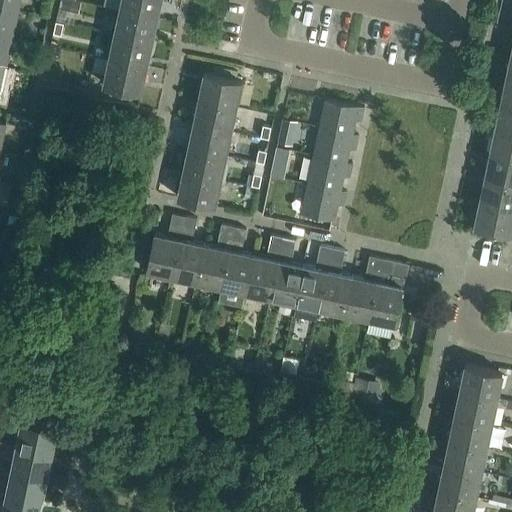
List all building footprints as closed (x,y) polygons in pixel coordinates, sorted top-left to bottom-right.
[(0,0),(0,5),(17,9),(19,0),(0,0)] [(73,0),(60,0),(59,9),(78,13),(81,2),(73,0)] [(159,0),(120,0),(119,10),(156,17),(159,0)] [(0,5),(0,35),(11,38),(17,9),(0,5)] [(156,17),(119,10),(113,34),(151,42),(156,17)] [(213,26),(209,45),(227,49),(231,30),(213,26)] [(151,42),(113,34),(108,59),(145,67),(151,42)] [(0,35),(0,65),(5,66),(11,38),(0,35)] [(145,67),(108,59),(102,84),(140,93),(145,67)] [(214,65),(212,74),(236,79),(237,70),(214,65)] [(203,72),(198,98),(236,106),(241,80),(236,79),(212,74),(203,72)] [(511,103),(511,78),(505,77),(500,101),(511,103)] [(236,106),(198,98),(193,123),(230,131),(236,106)] [(356,114),(362,116),(364,106),(325,98),(319,127),(352,134),(352,133),(356,114)] [(511,103),(500,101),(495,126),(511,129),(511,103)] [(294,134),(297,121),(282,118),(279,130),(294,134)] [(230,131),(193,123),(187,147),(225,155),(230,131)] [(270,126),(262,125),(260,137),(268,138),(270,126)] [(511,129),(495,126),(489,151),(511,155),(511,129)] [(358,134),(352,133),(352,134),(319,127),(313,155),(346,162),(350,143),(356,144),(358,134)] [(289,149),(276,146),(273,158),(287,161),(289,149)] [(225,155),(187,147),(182,172),(220,180),(225,155)] [(511,155),(489,151),(484,175),(511,181),(511,155)] [(352,163),(346,162),(313,155),(307,183),(340,190),(344,171),(350,172),(352,163)] [(177,197),(215,205),(220,180),(182,172),(177,197)] [(479,200),(511,207),(511,181),(484,175),(479,200)] [(346,191),(340,190),(307,183),(301,212),(333,219),(338,199),(344,201),(346,191)] [(256,187),(246,185),(243,197),(253,199),(256,187)] [(511,227),(511,207),(479,200),(473,226),(511,234),(511,227)] [(145,270),(171,276),(184,215),(171,213),(166,235),(153,233),(145,270)] [(191,241),(196,218),(184,215),(171,276),(195,281),(204,243),(191,241)] [(220,286),(233,226),(221,223),(216,246),(204,243),(195,281),(220,286)] [(233,226),(220,286),(244,292),(253,254),(240,251),(245,228),(233,226)] [(269,297),(282,236),(270,234),(265,257),(253,254),(244,292),(269,297)] [(294,302),(302,264),(290,262),(295,239),(282,236),(269,297),(294,302)] [(302,264),(294,302),(319,307),(331,247),(319,244),(314,267),(302,264)] [(343,313),(351,275),(339,272),(344,250),(331,247),(319,307),(343,313)] [(351,275),(343,313),(368,318),(381,258),(368,255),(364,278),(351,275)] [(381,258),(368,318),(393,323),(402,285),(403,286),(408,263),(381,258)] [(132,326),(129,343),(144,346),(147,329),(132,326)] [(155,341),(153,353),(165,355),(166,343),(155,341)] [(194,357),(178,354),(176,365),(203,372),(203,371),(205,360),(208,349),(196,346),(194,357)] [(217,363),(205,360),(203,371),(215,374),(217,363)] [(241,360),(238,373),(249,375),(252,362),(241,360)] [(259,363),(256,378),(267,380),(270,365),(259,363)] [(464,364),(459,389),(496,397),(501,372),(464,364)] [(353,372),(346,370),(344,380),(351,381),(353,372)] [(380,381),(356,376),(351,397),(381,404),(383,390),(378,389),(380,381)] [(459,389),(453,414),(491,422),(496,397),(459,389)] [(448,438),(486,446),(491,422),(453,414),(448,438)] [(16,446),(50,453),(55,428),(21,421),(16,446)] [(443,463),(480,471),(486,446),(448,438),(443,463)] [(11,469),(45,476),(50,453),(16,446),(11,469)] [(438,488),(475,496),(480,471),(443,463),(438,488)] [(6,492),(40,500),(45,476),(11,469),(6,492)] [(471,511),(475,496),(438,488),(432,511),(471,511)] [(37,511),(40,500),(6,492),(1,511),(37,511)]
